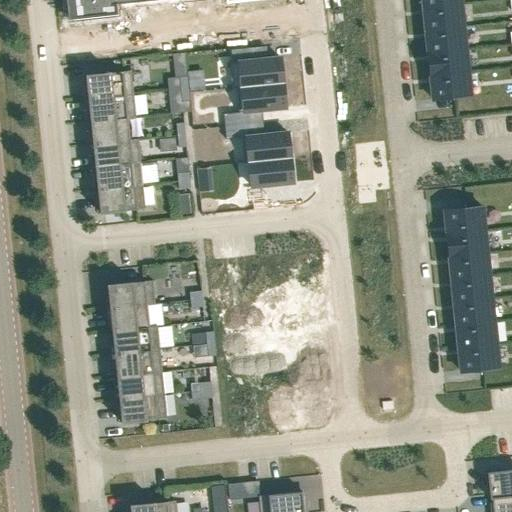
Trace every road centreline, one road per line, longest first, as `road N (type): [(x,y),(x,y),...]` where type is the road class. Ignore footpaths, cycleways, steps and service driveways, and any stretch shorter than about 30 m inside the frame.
road 1 (residential): [(64,245),(334,213)]
road 2 (residential): [(400,159),(431,429)]
road 3 (residential): [(327,441),(333,501),(349,509),(442,500),(455,486),(449,427)]
road 4 (residential): [(64,245),(38,0)]
road 5 (residential): [(84,465),(327,441)]
road 6 (tertiary): [(0,270),(24,511)]
road 7 (residential): [(334,213),(357,438)]
road 8 (residential): [(84,465),(64,245)]
road 9 (residential): [(312,0),(334,213)]
road 10 (residential): [(383,0),(400,159)]
